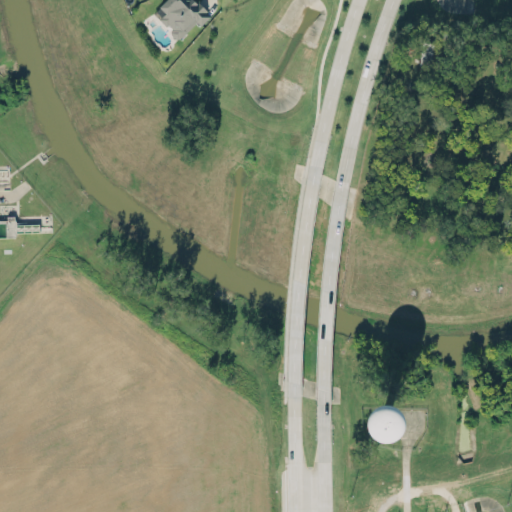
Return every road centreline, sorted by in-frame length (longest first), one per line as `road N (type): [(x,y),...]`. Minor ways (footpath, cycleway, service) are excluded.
road 1 (secondary): [(312,169),(292,390)]
road 2 (secondary): [(323,399),(342,181)]
road 3 (secondary): [(342,181),(393,0)]
road 4 (secondary): [(355,0),(312,169)]
road 5 (secondary): [(292,390),(296,511)]
